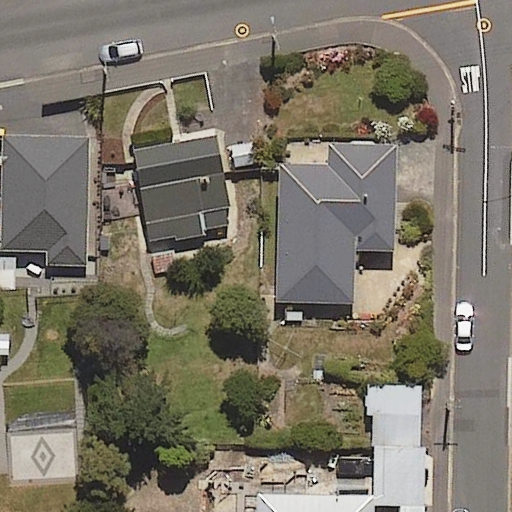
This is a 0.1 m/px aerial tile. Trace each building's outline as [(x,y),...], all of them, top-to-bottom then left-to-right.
[(237,229),(218,131),(132,147),(150,246),(237,229)] [(88,266),(87,137),(0,137),(0,251),(45,251),(45,266),(88,266)] [(325,141),(325,161),(278,161),(279,297),(354,297),(354,251),(397,251),(397,140),(325,141)] [(0,286),(19,287),(19,254),(0,254),(0,286)] [(72,363),(71,302),(40,302),(41,363),(72,363)] [(387,511),(422,511),(424,383),(367,382),(366,413),(378,413),(377,498),(388,498),(387,511)] [(371,511),(371,495),(255,493),(254,511),(371,511)]
